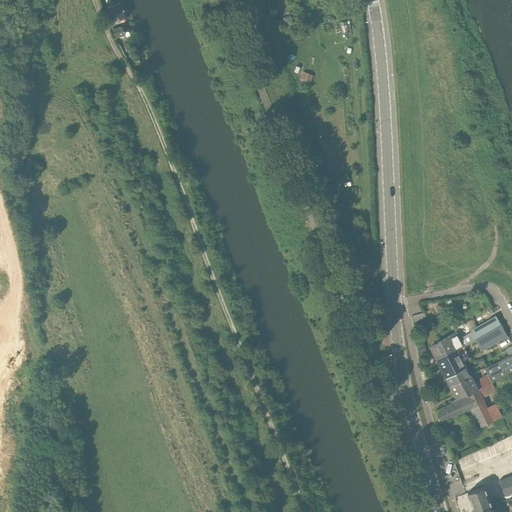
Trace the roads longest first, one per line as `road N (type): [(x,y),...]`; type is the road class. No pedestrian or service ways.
road 1 (track): [(93,0),(149,111),(305,511)]
road 2 (unclassified): [(405,395),(376,384),(223,0)]
road 3 (tertiary): [(394,304),(372,0)]
road 4 (unclassified): [(394,304),(477,286),(491,289),(511,321)]
road 5 (tertiary): [(440,511),(405,395)]
